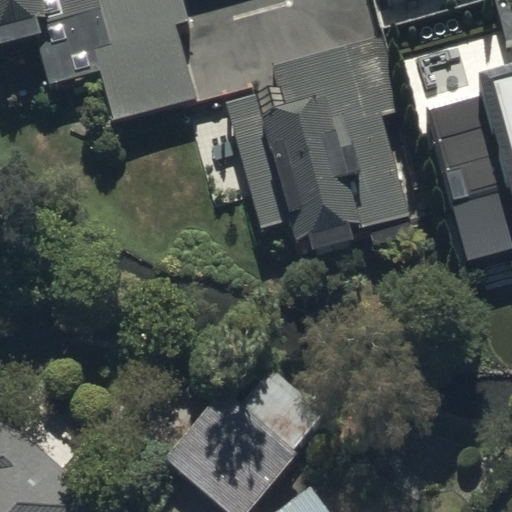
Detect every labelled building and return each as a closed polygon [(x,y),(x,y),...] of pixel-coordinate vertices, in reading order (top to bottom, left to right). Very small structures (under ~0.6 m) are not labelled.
[(0,0),(0,81),(3,81),(7,97),(44,88),(50,112),(102,99),(114,148),(196,128),(177,53),(190,50),(177,0),(0,0)] [(386,0),(389,10),(423,0),(386,0)] [(377,53),(273,85),(281,111),(222,128),(266,275),(302,264),(315,308),(367,292),(362,276),(417,259),(380,137),(400,131),(377,53)] [(511,108),(431,132),(465,248),(511,235),(511,108)] [(251,352),(161,456),(225,511),(242,511),(326,416),(251,352)] [(0,511),(93,511),(103,502),(1,413),(0,415),(0,511)] [(322,511),(306,488),(271,511),(322,511)]
